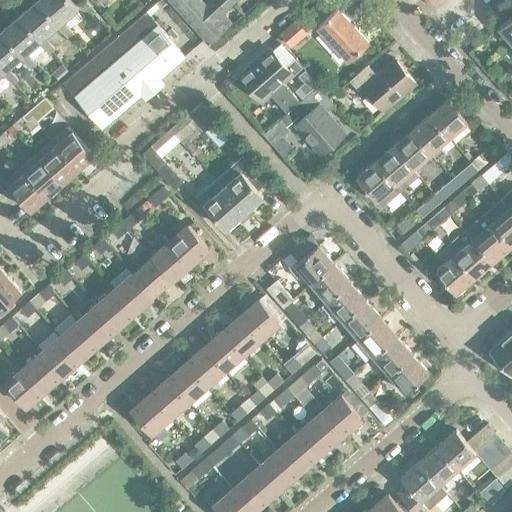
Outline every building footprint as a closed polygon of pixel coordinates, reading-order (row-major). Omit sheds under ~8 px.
[(40,0),(36,0),(21,13),(43,39),(39,42),(50,53),(56,48),(46,36),(57,26),(61,23),(40,0)] [(73,0),(40,0),(61,23),(57,26),(69,37),(74,33),(64,21),(80,7),(73,0)] [(223,12),(236,0),(209,0),(207,3),(204,0),(170,0),(210,43),(233,23),(223,12)] [(321,24),(319,26),(349,59),(369,42),(338,8),(321,24)] [(312,32),(319,26),(321,24),(309,10),(281,33),(292,45),(310,29),(312,32)] [(161,77),(186,56),(146,11),(65,83),(103,127),(142,93),(147,99),(166,83),(161,77)] [(21,13),(2,29),(24,54),(21,57),(32,68),(37,63),(27,52),(39,42),(43,39),(21,13)] [(511,15),(498,27),(511,42),(511,41),(511,15)] [(2,29),(0,31),(0,63),(6,70),(3,73),(14,83),(19,79),(9,68),(21,57),(24,54),(2,29)] [(299,100),(282,82),(291,73),(292,75),(302,65),(294,57),(285,65),(270,48),(240,75),(242,78),(242,82),(247,88),(251,88),(262,100),(270,93),(287,112),(299,100)] [(363,87),(384,111),(416,83),(395,59),(376,75),(368,65),(350,81),(358,91),(363,87)] [(62,62),(52,71),(57,78),(68,69),(62,62)] [(337,102),(319,83),(300,101),(310,111),(296,124),(325,155),(348,133),(328,111),(337,102)] [(54,107),(45,97),(28,110),(33,116),(37,121),(54,107)] [(449,99),(430,114),(450,137),(468,121),(449,99)] [(189,113),(171,128),(176,133),(175,134),(195,156),(202,150),(192,139),(199,133),(205,140),(210,136),(219,147),(228,139),(234,145),(238,142),(218,119),(215,122),(199,104),(189,113)] [(430,114),(412,130),(431,153),(437,159),(446,152),(440,145),(450,137),(430,114)] [(39,123),(33,116),(25,122),(31,129),(39,123)] [(281,119),(263,133),(272,143),(289,129),(281,119)] [(176,133),(171,128),(153,144),(152,144),(143,153),(175,189),(185,180),(169,163),(157,150),(175,134),(176,133)] [(73,130),(57,144),(79,169),(95,155),(73,130)] [(412,130),(393,146),(413,169),(414,168),(431,153),(412,130)] [(5,131),(0,134),(0,140),(4,144),(11,138),(5,131)] [(57,144),(42,157),(63,183),(79,169),(57,144)] [(393,146),(375,161),(401,190),(409,183),(419,175),(414,168),(413,169),(393,146)] [(471,160),(470,161),(478,170),(487,161),(481,153),(471,161),(471,160)] [(244,155),(216,179),(245,211),(263,196),(258,190),(267,182),(244,155)] [(42,157),(26,171),(48,196),(63,183),(42,157)] [(481,174),(489,183),(508,167),(500,158),(481,174)] [(401,190),(375,161),(357,177),(377,200),(382,206),(401,190)] [(478,170),(470,161),(462,168),(462,169),(453,177),(460,186),(478,170)] [(48,196),(26,171),(10,185),(32,211),(48,196)] [(472,183),(463,189),(470,197),(488,182),(481,174),(471,182),(472,183)] [(245,211),(216,179),(197,195),(226,228),(245,211)] [(444,184),(434,193),(441,201),(451,192),(444,184)] [(148,197),(155,205),(171,193),(165,185),(161,186),(148,197)] [(511,188),(502,197),(511,209),(511,188)] [(463,189),(445,205),(452,213),(470,197),(463,189)] [(441,201),(434,193),(416,209),(423,217),(438,203),(441,201)] [(511,209),(502,197),(483,213),(511,245),(511,209)] [(445,205),(426,221),(433,229),(452,213),(445,205)] [(139,206),(122,222),(128,229),(146,213),(139,206)] [(483,213),(465,228),(493,261),(511,245),(483,213)] [(397,225),(404,233),(414,224),(408,216),(397,225)] [(433,229),(426,221),(401,243),(408,251),(423,239),(423,237),(433,229)] [(128,229),(122,222),(112,230),(119,238),(128,229)] [(189,224),(170,240),(190,263),(209,246),(189,224)] [(446,244),(448,245),(476,277),(493,261),(465,228),(446,244)] [(109,244),(104,237),(94,246),(100,252),(109,244)] [(170,240),(151,256),(171,279),(190,263),(170,240)] [(303,272),(311,282),(334,262),(318,244),(296,264),(290,268),(298,277),(303,272)] [(448,245),(439,253),(446,261),(436,270),(456,293),(476,277),(448,245)] [(82,268),(91,260),(85,254),(76,261),(82,268)] [(151,256),(134,271),(153,295),(171,279),(151,256)] [(311,282),(327,300),(350,281),(334,262),(311,282)] [(63,284),(73,276),(67,269),(58,277),(63,284)] [(134,271),(116,287),(135,310),(153,295),(134,271)] [(8,274),(0,280),(0,309),(22,290),(8,274)] [(283,307),(292,300),(293,298),(277,279),(267,288),(283,307)] [(327,300),(343,319),(365,299),(350,281),(327,300)] [(37,308),(56,292),(49,283),(30,300),(37,308)] [(116,287),(98,303),(117,326),(135,310),(116,287)] [(259,298),(241,314),(260,337),(279,321),(259,298)] [(343,319),(359,337),(382,318),(365,299),(343,319)] [(20,323),(37,308),(30,300),(13,315),(20,323)] [(287,312),(299,325),(307,318),(292,300),(283,307),(287,312)] [(322,305),(329,313),(333,309),(326,301),(322,305)] [(98,303),(79,319),(99,342),(117,326),(98,303)] [(241,314),(223,329),(242,352),(260,337),(241,314)] [(0,335),(2,338),(20,323),(13,315),(0,325),(0,335)] [(299,325),(315,343),(323,336),(307,318),(299,325)] [(359,337),(374,355),(397,335),(382,318),(359,337)] [(79,319),(61,335),(81,357),(99,342),(79,319)] [(223,329),(204,345),(224,368),(242,352),(223,329)] [(511,332),(491,351),(490,350),(489,351),(511,377),(511,332)] [(61,335),(43,350),(63,373),(81,357),(61,335)] [(374,355),(390,373),(413,354),(397,335),(374,355)] [(323,336),(315,343),(323,353),(331,346),(323,336)] [(204,345),(186,361),(206,384),(224,368),(204,345)] [(43,350),(25,366),(45,389),(63,373),(43,350)] [(330,361),(339,371),(347,364),(339,354),(330,361)] [(413,354),(390,373),(406,392),(429,372),(413,354)] [(285,365),(293,373),(303,365),(295,356),(285,365)] [(322,371),(328,366),(329,365),(322,358),(316,363),(322,371)] [(186,361),(168,376),(188,399),(206,384),(186,361)] [(301,375),(308,383),(323,371),(322,371),(316,363),(315,362),(301,375)] [(45,389),(25,366),(7,382),(26,405),(45,389)] [(346,380),(361,398),(370,390),(354,372),(346,380)] [(277,373),(267,381),(274,389),(283,381),(277,373)] [(168,376),(150,392),(170,415),(188,399),(168,376)] [(267,381),(249,397),(256,405),(274,389),(267,381)] [(288,387),(270,403),(277,411),(295,395),(288,387)] [(370,390),(361,398),(369,407),(385,425),(393,417),(370,390)] [(170,415),(150,392),(130,409),(158,441),(168,432),(161,423),(170,415)] [(342,393),(314,417),(324,428),(333,420),(343,432),(362,416),(342,393)] [(256,405),(249,397),(232,412),(238,420),(256,405)] [(270,403),(252,418),(259,426),(277,411),(270,403)] [(0,438),(9,430),(0,419),(0,416),(4,414),(0,409),(0,438)] [(314,417),(296,433),(316,456),(343,432),(333,420),(324,428),(314,417)] [(259,426),(252,418),(242,426),(249,435),(259,426)] [(223,420),(213,428),(220,436),(230,427),(223,420)] [(475,451),(496,432),(488,423),(467,441),(475,451)] [(220,436),(213,428),(195,444),(202,452),(220,436)] [(457,429),(438,445),(458,468),(476,452),(475,451),(467,441),(457,429)] [(483,460),(504,442),(496,432),(475,451),(476,452),(483,460)] [(296,433),(278,448),(298,471),(316,456),(296,433)] [(219,446),(226,454),(240,442),(233,434),(219,446)] [(511,450),(504,442),(483,460),(491,469),(511,450)] [(438,445),(420,461),(440,484),(458,468),(438,445)] [(278,448),(260,464),(279,487),(298,471),(278,448)] [(511,466),(511,450),(491,469),(499,478),(511,466)] [(177,460),(183,467),(193,459),(186,452),(177,460)] [(180,479),(188,488),(213,465),(206,457),(180,479)] [(403,497),(415,511),(429,511),(431,511),(429,508),(447,492),(440,484),(420,461),(401,478),(406,484),(398,491),(403,497)] [(260,464),(233,488),(242,499),(252,491),(262,503),(279,487),(260,464)] [(511,482),(511,466),(499,478),(507,487),(511,482)] [(481,495),(488,503),(498,495),(491,487),(481,495)] [(242,499),(233,488),(213,504),(219,511),(251,511),(262,503),(252,491),(242,499)] [(389,493),(370,509),(371,511),(415,511),(403,497),(397,502),(389,493)] [(463,510),(464,511),(476,511),(480,509),(473,502),(463,510)]
